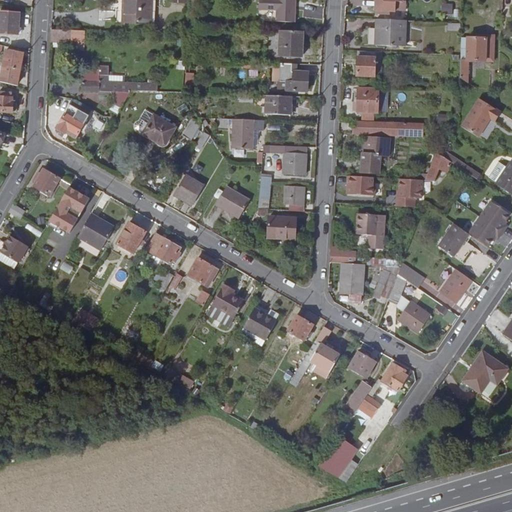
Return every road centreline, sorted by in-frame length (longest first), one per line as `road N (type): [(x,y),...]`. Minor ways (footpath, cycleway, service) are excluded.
road 1 (residential): [(317,306),(34,144)]
road 2 (residential): [(317,306),(335,0)]
road 3 (residential): [(34,144),(43,0)]
road 4 (residential): [(433,374),(511,260)]
road 5 (residential): [(433,374),(317,306)]
road 6 (trunk): [(511,479),(388,511)]
